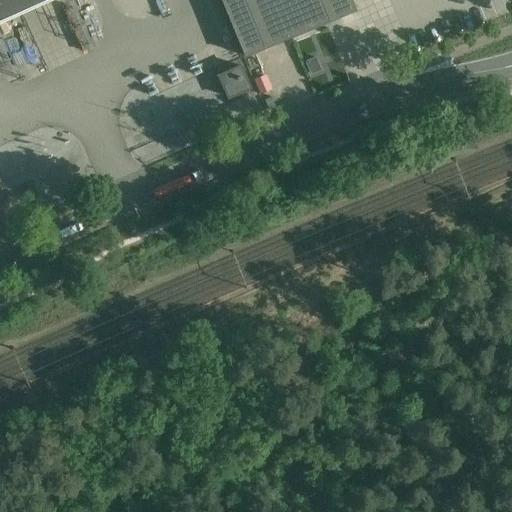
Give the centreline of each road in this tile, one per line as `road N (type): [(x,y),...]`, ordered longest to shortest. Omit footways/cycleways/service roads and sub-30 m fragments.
road 1 (tertiary): [(0,258),(371,98),(511,65)]
road 2 (track): [(317,511),(277,469),(186,421)]
